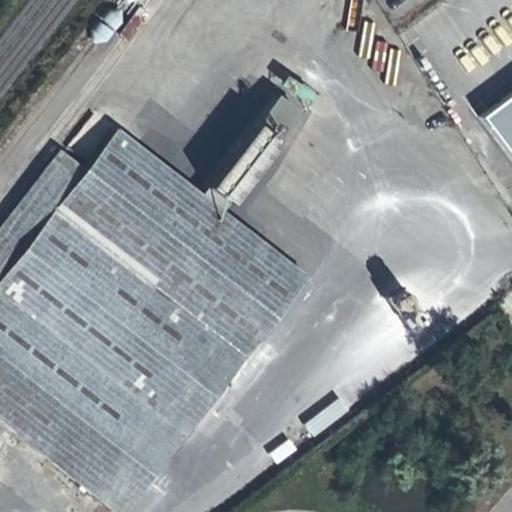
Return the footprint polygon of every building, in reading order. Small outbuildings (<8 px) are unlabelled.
[(431,0),(412,14),(427,36),(456,15),(444,0),(431,0)] [(288,77),(279,89),(301,105),(309,92),(288,77)] [(113,128),(83,167),(0,274),(0,351),(57,397),(24,441),(115,511),(119,511),(180,435),(156,417),(202,360),(218,373),(193,405),(200,409),(303,277),(113,128)] [(0,219),(0,274),(83,167),(57,146),(0,219)] [(0,446),(12,431),(24,441),(57,397),(0,351),(0,446)] [(156,417),(180,435),(200,409),(193,405),(218,373),(202,360),(156,417)]
